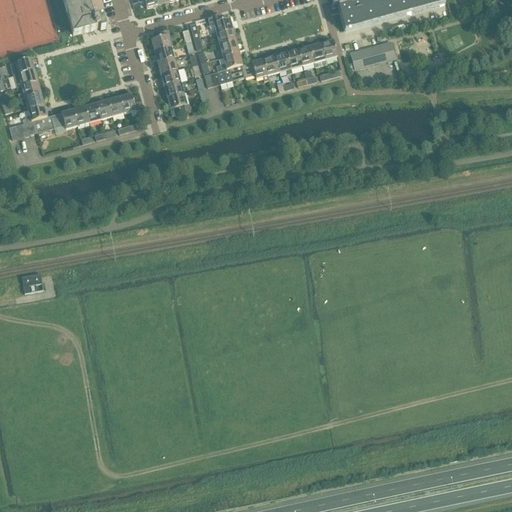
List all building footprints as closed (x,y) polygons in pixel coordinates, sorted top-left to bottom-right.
[(61,0),(62,0),(72,38),(81,35),(100,30),(100,32),(105,30),(101,17),(93,19),(87,0),(61,0)] [(157,7),(154,0),(137,0),(138,4),(144,2),(146,10),(157,7)] [(326,0),(330,13),(337,11),(343,32),(444,5),(442,0),(364,0),(352,4),(350,0),(334,0),(326,0)] [(213,27),(216,36),(231,32),(228,20),(221,22),(220,16),(204,20),(207,29),(213,27)] [(189,28),(193,42),(198,41),(194,26),(189,28)] [(182,33),(185,45),(190,43),(187,32),(182,33)] [(216,36),(219,48),(234,43),(231,32),(216,36)] [(157,40),(150,42),(153,54),(169,49),(169,50),(172,49),(170,42),(167,33),(156,36),(157,40)] [(319,45),(324,61),(335,58),(331,42),(319,45)] [(190,43),(185,45),(187,55),(193,53),(190,43)] [(219,48),(222,59),(238,55),(234,43),(219,48)] [(308,49),(312,65),(324,61),(319,45),(308,49)] [(350,56),(355,72),(395,61),(390,45),(350,56)] [(169,49),(153,54),(156,65),(172,61),(169,50),(169,49)] [(296,52),(301,68),(312,65),(308,49),(296,52)] [(285,55),(289,71),(301,68),(296,52),(285,55)] [(217,74),(216,75),(219,86),(231,83),(228,71),(241,67),(238,55),(222,59),(224,65),(215,67),(217,74)] [(273,58),(278,74),(284,73),(286,77),(291,76),(289,71),(285,55),(273,58)] [(266,78),(278,74),(273,58),(269,59),(269,58),(261,60),(262,61),(266,78)] [(14,65),(17,77),(33,73),(30,60),(14,65)] [(172,61),(156,65),(160,77),(175,72),(172,61)] [(228,71),(231,83),(253,76),(254,81),(262,79),(263,84),(268,82),(266,78),(262,61),(241,67),(228,71)] [(175,72),(160,77),(163,89),(179,84),(184,83),(181,71),(175,72)] [(309,72),(303,74),(305,82),(306,87),(315,84),(314,79),(311,80),(309,72)] [(337,72),(328,75),(329,80),(339,78),(337,72)] [(15,90),(20,88),(36,84),(33,73),(17,77),(12,78),(15,90)] [(216,75),(209,76),(213,88),(219,86),(216,75)] [(329,80),(328,75),(318,78),(320,83),(329,80)] [(213,88),(209,76),(203,78),(207,89),(213,88)] [(195,82),(198,91),(203,90),(201,81),(195,82)] [(305,82),(295,84),(297,90),(306,87),(305,82)] [(19,101),(23,100),(40,96),(36,84),(20,88),(22,95),(17,97),(19,101)] [(179,84),(163,89),(166,100),(182,96),(179,84)] [(291,86),(282,88),(283,94),(292,91),(291,86)] [(203,90),(198,91),(201,104),(207,102),(203,90)] [(23,100),(27,112),(43,107),(40,96),(23,100)] [(118,99),(123,116),(141,110),(138,97),(131,99),(130,96),(118,99)] [(182,96),(166,100),(169,112),(174,111),(176,119),(190,115),(188,107),(185,97),(182,98),(182,96)] [(107,103),(111,119),(123,116),(118,99),(107,103)] [(95,106),(100,122),(111,119),(107,103),(95,106)] [(7,105),(2,106),(4,116),(10,114),(7,105)] [(84,109),(88,125),(100,122),(95,106),(84,109)] [(22,120),(24,126),(26,125),(27,129),(33,127),(32,123),(46,119),(43,107),(27,112),(28,119),(22,120)] [(72,112),(76,128),(88,125),(84,109),(72,112)] [(32,123),(33,127),(36,135),(64,128),(65,132),(76,128),(72,112),(46,119),(32,123)] [(24,126),(21,126),(24,139),(30,137),(27,129),(26,125),(24,126)] [(21,126),(14,128),(18,140),(24,139),(21,126)] [(138,126),(127,129),(128,134),(139,131),(138,126)] [(33,127),(27,129),(30,137),(36,135),(33,127)] [(18,140),(14,128),(8,130),(12,142),(18,140)] [(128,134),(127,129),(117,132),(119,137),(128,134)] [(113,133),(103,135),(105,141),(115,138),(113,133)] [(105,141),(103,135),(94,138),(95,143),(105,141)] [(80,142),(82,147),(92,144),(90,139),(80,142)] [(40,276),(21,279),(24,296),(30,295),(29,288),(35,287),(42,286),(40,276)]
